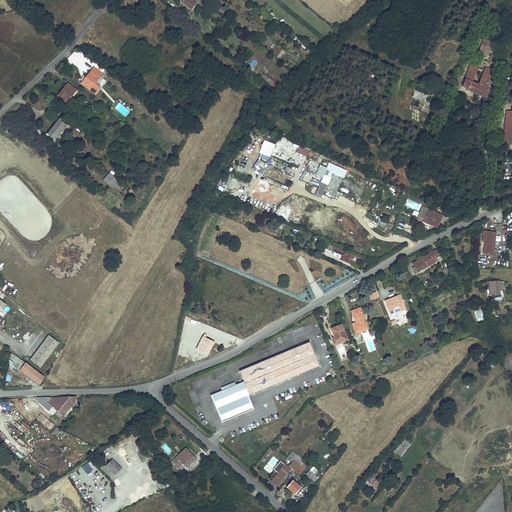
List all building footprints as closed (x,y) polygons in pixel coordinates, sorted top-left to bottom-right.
[(190,0),(185,0),(182,4),(191,12),(196,5),(190,0)] [(484,39),(482,43),(491,47),(493,42),(484,39)] [(307,46),(301,40),(298,43),(298,44),(305,49),(307,46)] [(482,43),(478,54),(487,58),(491,47),(482,43)] [(309,57),(313,60),(319,55),(309,47),(306,50),(312,54),(309,57)] [(480,65),(473,62),(462,86),(469,89),(468,90),(485,98),(492,83),(489,82),(493,74),(491,73),(492,70),(485,68),(479,83),(474,81),(480,65)] [(94,68),(82,84),(96,94),(102,88),(97,84),(103,75),(94,68)] [(263,73),(261,77),(276,89),(279,85),(263,73)] [(68,83),(58,96),(67,103),(77,90),(68,83)] [(135,95),(132,99),(137,103),(140,100),(135,95)] [(87,101),(83,106),(92,114),(96,109),(87,101)] [(115,107),(125,117),(129,112),(119,102),(115,107)] [(511,145),(511,130),(511,111),(506,110),(502,144),(511,145)] [(62,121),(50,135),(57,141),(67,129),(69,130),(70,127),(62,121)] [(275,144),(265,140),(260,152),(270,157),(275,144)] [(299,147),(296,152),(308,157),(310,152),(299,147)] [(330,163),(327,169),(331,170),(344,176),(347,170),(330,163)] [(324,174),(326,168),(320,165),(316,174),(322,177),(324,174)] [(275,169),(272,178),(280,182),(280,181),(289,185),(293,176),(275,169)] [(110,173),(104,180),(114,188),(117,185),(120,181),(110,173)] [(322,182),(317,192),(322,194),(330,177),(329,176),(325,175),(324,174),(322,177),(320,181),(322,182)] [(238,210),(236,215),(242,218),(245,211),(241,209),(242,207),(232,202),(230,207),(238,210)] [(266,209),(273,212),(275,206),(268,203),(266,209)] [(448,218),(422,206),(416,219),(437,229),(439,226),(443,228),(448,218)] [(375,209),(373,212),(382,217),(384,213),(375,209)] [(400,221),(397,228),(403,230),(405,223),(400,221)] [(485,241),(483,252),(493,253),(494,245),(491,244),(493,235),(495,236),(496,231),(485,230),(483,240),(485,241)] [(328,243),(325,249),(332,252),(332,251),(342,256),(342,254),(343,255),(341,261),(349,265),(352,260),(354,260),(355,257),(354,255),(344,250),(343,252),(342,251),(342,250),(328,243)] [(438,251),(423,258),(428,267),(438,262),(436,258),(440,256),(438,251)] [(428,267),(423,258),(418,261),(414,263),(416,267),(413,269),(416,273),(428,267)] [(442,271),(446,280),(451,277),(450,276),(452,275),(451,273),(449,274),(447,269),(442,271)] [(419,293),(424,291),(419,280),(414,282),(419,293)] [(377,297),(376,292),(367,295),(370,300),(377,297)] [(400,294),(385,300),(389,310),(393,309),(392,307),(399,305),(401,311),(406,309),(400,294)] [(353,322),(357,333),(368,328),(359,307),(353,310),(357,320),(354,322),(353,322)] [(348,339),(342,324),(332,328),(335,337),(332,339),(334,344),(348,339)] [(203,334),(195,350),(207,356),(213,342),(205,338),(206,335),(203,334)] [(39,366),(58,343),(48,335),(29,359),(39,366)] [(321,369),(313,345),(242,370),(246,381),(213,393),(222,419),(253,408),(248,395),(321,369)] [(12,353),(9,357),(15,362),(11,368),(17,373),(20,370),(27,375),(39,385),(43,378),(12,353)] [(17,373),(24,379),(27,375),(20,370),(17,373)] [(77,396),(33,397),(52,413),(56,409),(57,410),(63,414),(74,402),(77,396)] [(92,400),(86,407),(116,438),(127,427),(101,400),(96,404),(92,400)] [(45,424),(49,420),(44,416),(42,418),(40,420),(45,424)] [(54,424),(49,420),(45,424),(50,429),(54,424)] [(394,451),(400,456),(411,443),(404,438),(394,451)] [(179,458),(190,449),(188,447),(177,457),(179,458)] [(305,457),(294,448),(288,455),(294,460),(290,466),(294,470),(305,457)] [(187,465),(197,456),(190,449),(179,458),(177,457),(173,461),(174,463),(176,462),(180,466),(184,462),(187,465)] [(311,462),(305,457),(294,470),(301,475),(311,462)] [(122,468),(113,459),(106,465),(114,475),(122,468)] [(272,480),(278,485),(291,469),(280,461),(274,469),(278,473),(272,480)] [(379,472),(380,473),(384,467),(382,465),(382,464),(381,462),(376,469),(379,472)] [(87,463),(82,467),(88,474),(93,470),(87,463)] [(311,471),(308,475),(315,481),(318,477),(315,474),(318,470),(315,468),(312,471),(311,471)] [(367,480),(376,487),(381,482),(375,477),(379,472),(376,469),(367,480)] [(301,487),(291,479),(286,485),(296,494),(301,487)]
